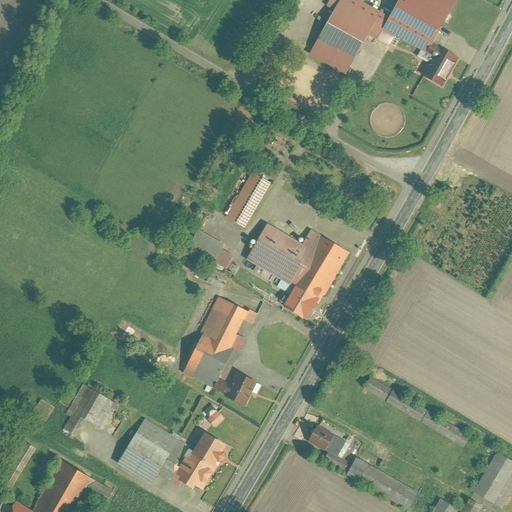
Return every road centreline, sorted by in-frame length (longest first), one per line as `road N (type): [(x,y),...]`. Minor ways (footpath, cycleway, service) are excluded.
road 1 (unclassified): [(92,0),(417,188)]
road 2 (tertiary): [(229,511),(417,188)]
road 3 (tertiary): [(417,188),(511,15)]
